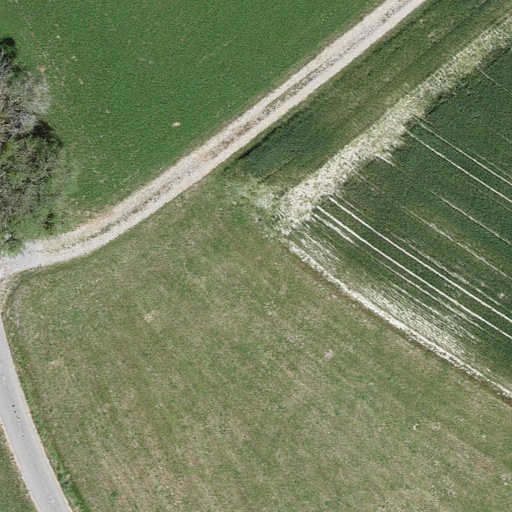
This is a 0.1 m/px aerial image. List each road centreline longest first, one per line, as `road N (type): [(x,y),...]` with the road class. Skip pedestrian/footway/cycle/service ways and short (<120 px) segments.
road 1 (track): [(0,271),(113,233),(406,0)]
road 2 (unclassified): [(57,511),(0,369)]
